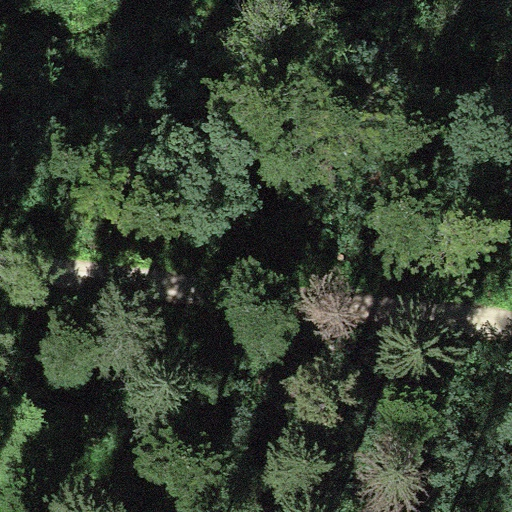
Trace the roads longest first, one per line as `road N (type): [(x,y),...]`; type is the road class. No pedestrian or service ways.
road 1 (track): [(0,258),(511,322)]
road 2 (track): [(0,36),(358,0)]
